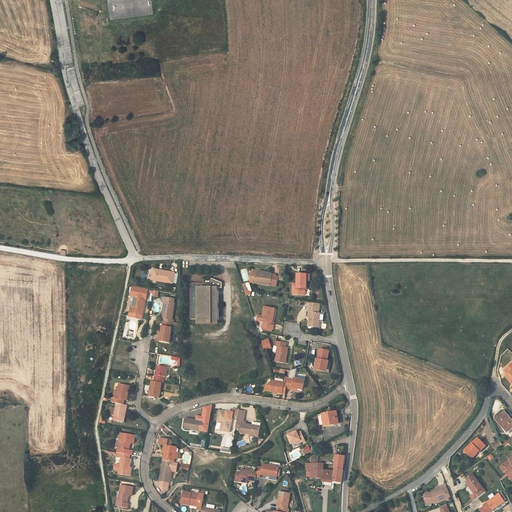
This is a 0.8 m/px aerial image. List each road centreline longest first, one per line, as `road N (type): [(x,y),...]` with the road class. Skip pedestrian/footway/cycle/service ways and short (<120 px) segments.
road 1 (unclassified): [(53,0),(68,87),(133,259)]
road 2 (residential): [(154,423),(180,405),(220,396),(308,405),(350,384)]
road 3 (unclassified): [(133,259),(326,262)]
road 4 (tertiary): [(329,188),(371,0)]
road 5 (unclassified): [(511,260),(326,262)]
road 6 (unclassified): [(133,259),(0,248)]
road 7 (tertiary): [(344,511),(350,384)]
